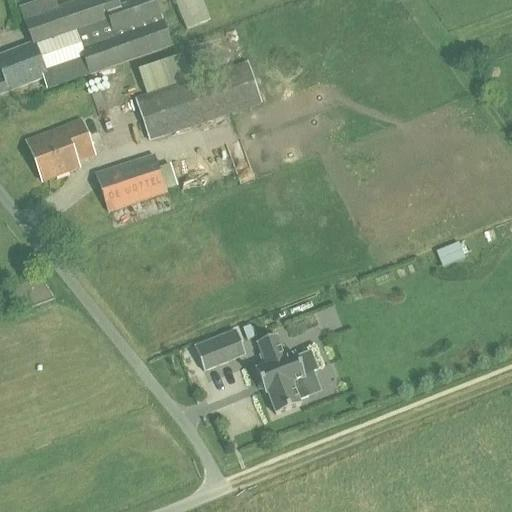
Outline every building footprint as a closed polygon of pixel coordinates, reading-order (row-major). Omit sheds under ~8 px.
[(117,0),(85,0),(26,21),(34,44),(0,56),(0,66),(4,77),(0,78),(0,95),(0,96),(43,80),(47,90),(171,47),(154,0),(134,0),(120,5),(117,0)] [(207,0),(183,0),(192,25),(213,18),(207,0)] [(2,48),(20,47),(18,26),(0,27),(2,48)] [(248,64),(198,81),(190,83),(182,56),(137,70),(146,99),(135,102),(148,141),(261,103),(248,64)] [(95,157),(82,122),(45,136),(27,143),(42,184),(79,171),(76,164),(95,157)] [(166,194),(153,156),(95,176),(107,213),(166,194)] [(193,350),(202,373),(244,357),(235,334),(193,350)] [(299,401),(309,397),(302,381),(304,380),(303,376),(312,373),(316,371),(310,354),(296,359),(295,356),(284,360),(275,337),(257,344),(265,364),(266,367),(255,371),(264,396),(267,394),(276,416),(300,407),(298,402),(299,402),(299,401)] [(266,401),(238,408),(241,421),(269,413),(266,401)]
